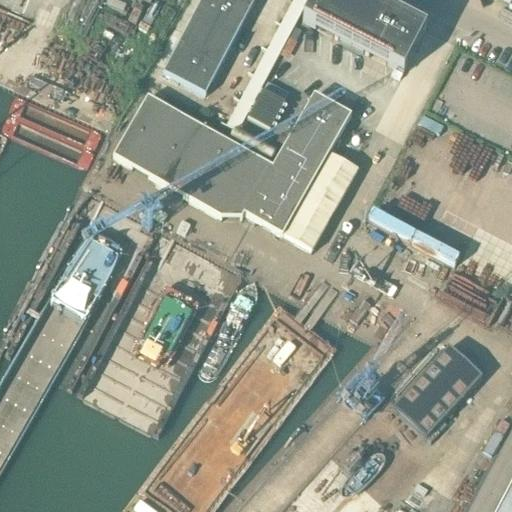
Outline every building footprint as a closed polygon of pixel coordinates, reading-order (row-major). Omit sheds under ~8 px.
[(203,0),(162,77),(205,100),(257,0),(203,0)] [(426,33),(362,0),(315,0),(303,24),(403,77),(426,33)] [(511,0),(501,0),(503,1),(511,5),(510,9),(511,10),(511,0)] [(350,120),(314,99),(272,173),(147,102),(112,163),(220,224),(241,224),(244,220),(310,258),(357,175),(332,160),(340,145),(337,143),(350,120)] [(426,444),(482,382),(448,351),(391,413),(426,444)] [(511,511),(511,488),(499,511),(511,511)]
